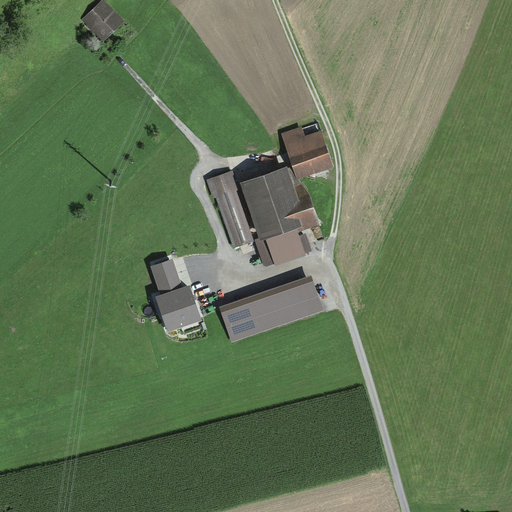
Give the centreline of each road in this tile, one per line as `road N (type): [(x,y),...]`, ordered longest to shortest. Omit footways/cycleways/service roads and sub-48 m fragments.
road 1 (track): [(112,48),(203,151),(206,203),(239,267),(261,276),(328,266)]
road 2 (residential): [(406,511),(328,246)]
road 3 (track): [(328,246),(338,158),(275,0)]
